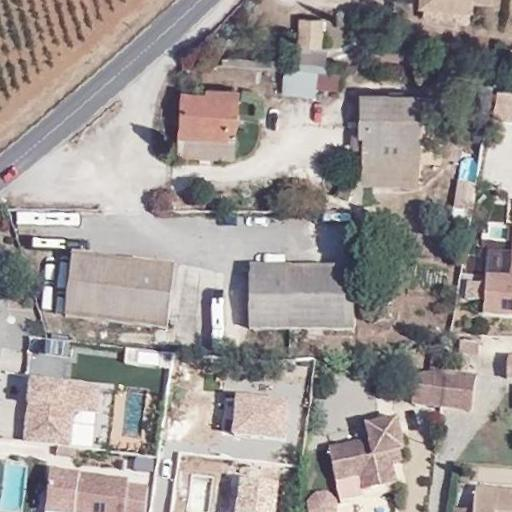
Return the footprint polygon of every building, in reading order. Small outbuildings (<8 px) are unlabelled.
[(469,12),(470,0),(418,0),(418,9),(422,9),(469,12)] [(422,18),(468,21),(469,12),(422,9),(422,18)] [(298,44),(320,46),(321,21),(300,19),(298,44)] [(432,78),(446,78),(447,43),(433,43),(432,78)] [(339,89),(340,73),(317,71),(316,87),(339,89)] [(206,89),(205,94),(181,93),(179,138),(227,140),(228,124),(235,125),(237,91),(206,89)] [(358,136),(363,137),(362,164),(417,166),(419,99),(359,96),(358,136)] [(227,140),(179,138),(177,157),(233,160),(234,141),(227,140)] [(362,184),(416,186),(417,166),(362,164),(362,184)] [(470,211),(473,183),(458,182),(456,209),(470,211)] [(333,199),(347,204),(350,195),(335,191),(333,199)] [(494,332),(511,333),(511,224),(509,224),(508,253),(484,252),(483,292),(477,292),(476,318),(494,319),(494,332)] [(66,319),(166,331),(173,268),(74,257),(66,319)] [(245,332),(351,333),(351,273),(245,273),(245,332)] [(200,299),(216,299),(216,282),(188,282),(188,340),(200,340),(200,299)] [(8,314),(18,315),(19,306),(9,304),(8,314)] [(459,356),(474,357),(475,348),(460,346),(459,356)] [(511,361),(502,361),(500,381),(511,382),(511,361)] [(441,408),(446,372),(434,371),(415,375),(411,404),(441,408)] [(470,412),(475,376),(446,372),(441,408),(470,412)] [(97,412),(100,383),(28,374),(20,440),(71,444),(73,418),(79,412),(97,412)] [(285,440),(289,397),(236,391),(232,435),(285,440)] [(367,426),(370,440),(328,448),(335,481),(360,476),(363,491),(397,484),(392,464),(402,462),(400,451),(404,450),(397,420),(367,426)] [(146,511),(149,484),(129,482),(127,477),(49,468),(43,511),(146,511)] [(236,511),(275,511),(280,482),(241,476),(236,511)] [(340,501),(364,496),(363,491),(360,476),(335,481),(340,501)] [(338,499),(328,490),(316,491),(307,500),(308,511),(337,511),(338,511),(338,499)] [(511,511),(511,492),(481,490),(479,510),(479,511),(511,511)]
